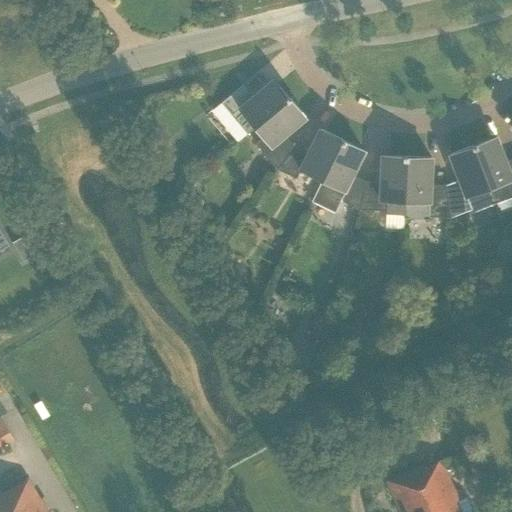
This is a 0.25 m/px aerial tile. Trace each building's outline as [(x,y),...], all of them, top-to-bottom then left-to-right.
[(253,96),(243,84),(222,102),(248,133),(290,98),(274,79),(253,96)] [(306,117),(290,98),(248,133),(256,127),(264,137),(256,143),(277,168),(295,146),(285,134),(306,117)] [(342,139),(320,128),(308,153),(295,146),(277,168),(296,178),(301,169),(323,179),(342,139)] [(496,136),(473,145),(494,199),(511,192),(511,159),(506,161),(496,136)] [(365,150),(342,139),(323,179),(313,200),(336,211),(341,200),(359,209),(366,181),(353,174),(365,150)] [(451,213),(471,205),(472,208),(494,199),(473,145),(450,154),(460,179),(446,185),(451,213)] [(382,182),(366,181),(359,209),(387,210),(386,213),(405,214),(405,201),(407,156),(383,155),(382,182)] [(405,201),(405,214),(404,217),(429,218),(429,212),(450,213),(451,213),(446,185),(431,184),(432,157),(407,156),(405,201)] [(0,248),(8,244),(0,229),(0,248)] [(20,238),(13,242),(23,260),(30,256),(20,238)] [(501,397),(511,391),(511,371),(493,381),(501,397)] [(0,445),(13,437),(0,416),(0,445)] [(465,511),(444,461),(427,468),(426,466),(389,481),(401,511),(465,511)] [(0,494),(0,511),(47,511),(27,478),(0,494)]
